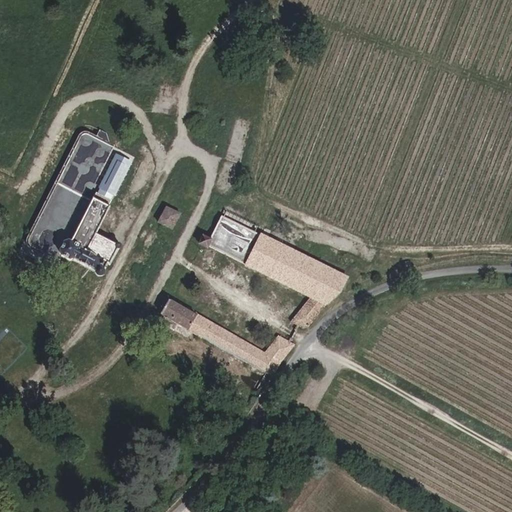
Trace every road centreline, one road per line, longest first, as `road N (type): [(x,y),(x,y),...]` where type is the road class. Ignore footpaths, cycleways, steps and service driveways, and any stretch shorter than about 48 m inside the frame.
road 1 (unclassified): [(183,511),(294,361),(337,318),(409,281),(511,266)]
road 2 (unknown): [(319,336),(511,448)]
